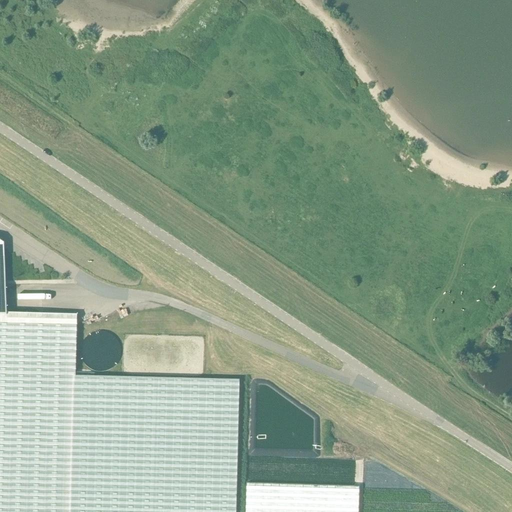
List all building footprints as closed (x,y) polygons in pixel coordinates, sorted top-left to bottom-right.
[(0,224),(10,229),(13,223),(0,217),(0,224)] [(0,511),(236,511),(240,380),(76,376),(77,315),(7,313),(6,276),(5,257),(4,242),(0,238),(0,511)] [(120,351),(120,348),(119,344),(117,341),(116,338),(113,336),(110,335),(107,333),(103,333),(99,333),(96,334),(93,335),(89,338),(87,341),(85,344),(84,347),(84,351),(84,354),(85,358),(87,361),(89,364),(92,366),(96,368),(100,369),(102,369),(105,369),(108,368),(112,366),(115,364),(117,362),(119,358),(120,355),(120,351)] [(359,374),(352,385),(372,397),(379,386),(359,374)] [(358,511),(359,487),(247,483),(246,511),(358,511)]
